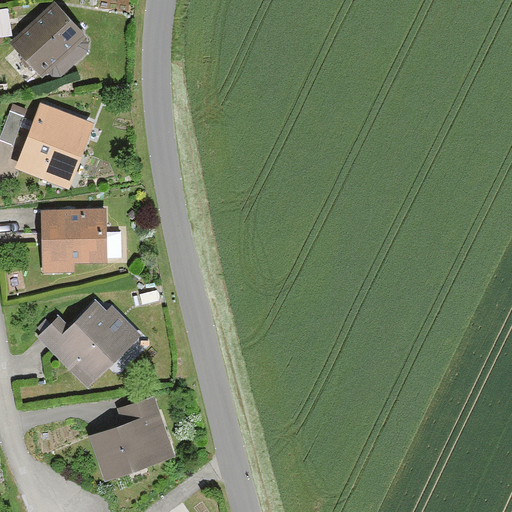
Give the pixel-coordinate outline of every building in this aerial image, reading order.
[(63,0),(61,0),(18,42),(53,77),(98,34),(63,0)] [(0,32),(13,31),(10,5),(0,6),(0,32)] [(41,113),(22,167),(69,184),(88,130),(41,113)] [(115,203),(45,208),(49,258),(118,254),(115,203)] [(66,309),(44,332),(97,382),(144,333),(104,296),(80,322),(66,309)] [(120,427),(93,436),(106,477),(169,456),(151,403),(116,415),(120,427)]
